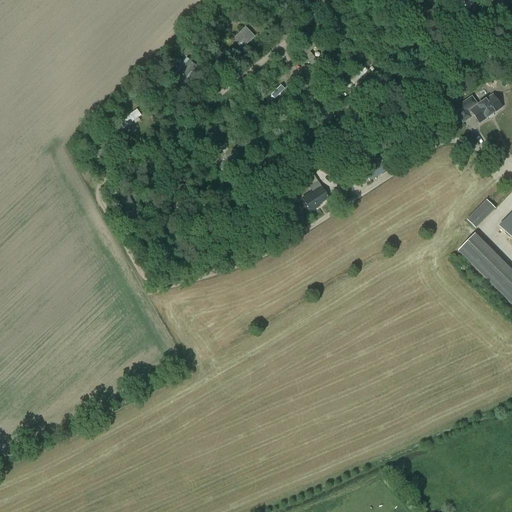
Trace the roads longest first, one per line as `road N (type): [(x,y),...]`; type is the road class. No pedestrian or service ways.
road 1 (track): [(331,0),(168,142),(109,174),(99,195),(148,280),(162,284),(257,258),(313,224)]
road 2 (track): [(156,147),(184,180),(230,184),(250,177),(354,101),(432,13)]
road 3 (track): [(511,48),(446,15),(373,0)]
